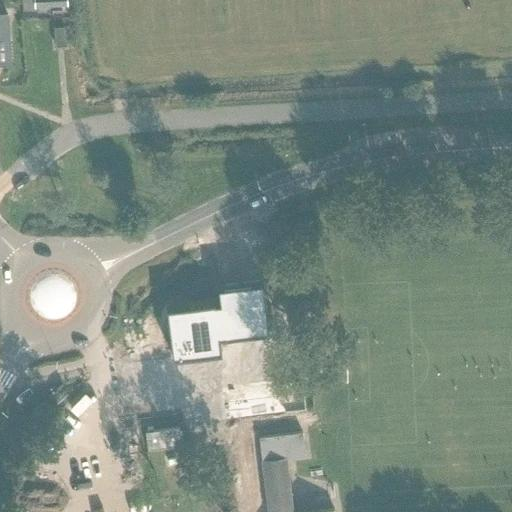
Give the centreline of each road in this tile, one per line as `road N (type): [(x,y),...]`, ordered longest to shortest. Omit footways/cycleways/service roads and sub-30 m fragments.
road 1 (secondary): [(88,273),(311,176),(511,144)]
road 2 (secondary): [(25,332),(51,342),(77,335),(94,313),(88,273)]
